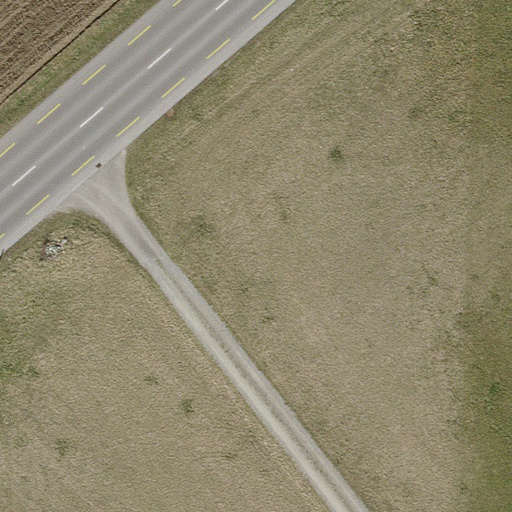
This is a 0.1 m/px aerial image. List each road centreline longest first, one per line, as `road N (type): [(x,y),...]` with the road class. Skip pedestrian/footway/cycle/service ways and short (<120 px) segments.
road 1 (track): [(55,153),(339,511)]
road 2 (tertiary): [(232,0),(0,201)]
